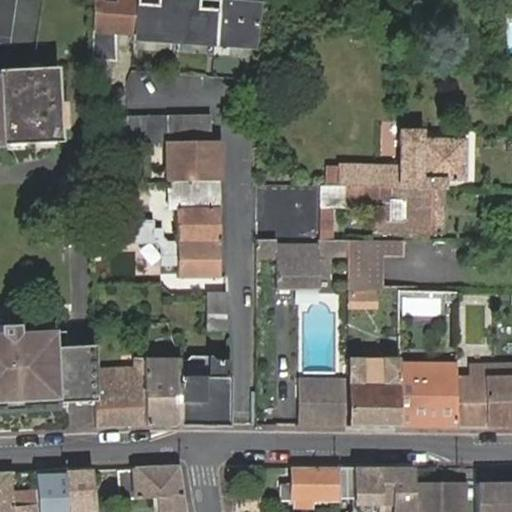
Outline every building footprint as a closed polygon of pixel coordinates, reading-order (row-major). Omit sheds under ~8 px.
[(259,5),(196,0),(95,0),(96,92),(96,94),(106,94),(106,82),(107,82),(108,69),(106,69),(106,61),(117,61),(117,34),(137,35),(177,38),(217,41),(256,44),(259,5)] [(0,146),(6,147),(20,147),(35,147),(52,146),(61,146),(60,133),(61,105),(60,69),(50,69),(36,69),(0,69),(0,146)] [(213,115),(130,116),(130,143),(169,143),(169,183),(174,182),(174,184),(221,184),(221,141),(213,141),(213,115)] [(130,116),(113,116),(113,143),(130,143),(130,116)] [(422,130),(401,130),(399,172),(387,173),(387,167),(341,165),(340,186),(445,188),(445,184),(466,184),(468,139),(422,139),(422,130)] [(222,243),(221,184),(174,184),(174,210),(179,210),(180,243),(222,243)] [(340,186),(321,185),(321,208),(374,210),(374,203),(393,203),(393,221),(383,222),(383,235),(445,236),(445,188),(340,186)] [(279,239),(260,240),(259,261),(278,261),(277,291),(320,292),(321,259),(339,255),(339,268),(349,268),(349,242),(334,242),(320,247),(279,247),(279,239)] [(379,291),(379,241),(349,241),(349,242),(349,268),(349,289),(379,291)] [(222,243),(180,243),(169,244),(163,244),(164,264),(180,264),(180,279),(222,278),(222,243)] [(406,315),(443,315),(443,290),(406,290),(406,315)] [(320,301),(320,292),(277,291),(277,301),(320,301)] [(208,331),(226,331),(227,294),(226,294),(208,294),(208,331)] [(0,324),(11,324),(11,316),(11,314),(0,313),(0,324)] [(95,368),(96,342),(67,342),(67,330),(21,332),(21,324),(11,324),(0,324),(0,409),(5,410),(5,399),(22,398),(23,409),(68,408),(96,408),(96,393),(95,368)] [(191,361),(181,361),(180,426),(228,426),(230,362),(214,361),(211,356),(194,357),(191,361)] [(361,359),(347,359),(347,383),(347,398),(346,428),(398,428),(398,365),(398,359),(383,359),(383,386),(361,385),(361,359)] [(383,359),(361,359),(361,385),(383,386),(383,359)] [(511,374),(511,360),(470,361),(470,375),(511,374)] [(181,361),(144,362),(143,367),(145,427),(180,426),(181,361)] [(435,367),(398,365),(398,428),(434,429),(456,429),(457,375),(457,367),(449,367),(435,367)] [(95,368),(96,393),(96,408),(97,428),(145,427),(143,367),(95,368)] [(511,374),(470,375),(457,375),(456,429),(511,428),(511,374)] [(347,398),(347,383),(300,382),(299,397),(347,398)] [(346,428),(347,398),(299,397),(299,427),(346,428)] [(5,410),(23,409),(22,398),(5,399),(5,410)] [(185,511),(178,467),(134,468),(134,471),(136,489),(126,489),(127,500),(153,498),(153,511),(185,511)] [(338,467),(294,467),(294,483),(281,483),(281,498),(294,498),(295,506),(310,507),(311,501),(338,501),(338,498),(338,467)] [(338,467),(338,498),(353,498),(352,467),(338,467)] [(379,498),(379,467),(352,467),(353,498),(379,498)] [(413,511),(413,467),(379,467),(379,498),(379,507),(386,508),(385,503),(394,503),(393,511),(413,511)] [(96,509),(93,470),(64,471),(67,511),(86,511),(97,511),(96,509)] [(67,511),(64,471),(35,472),(39,511),(67,511)] [(136,489),(134,471),(118,472),(120,500),(127,500),(126,489),(136,489)] [(0,473),(0,511),(15,511),(11,473),(0,473)] [(511,511),(511,482),(475,483),(475,511),(511,511)] [(416,489),(416,511),(462,511),(463,488),(416,489)] [(233,497),(235,511),(262,511),(260,493),(233,497)] [(386,508),(379,507),(379,511),(393,511),(394,503),(385,503),(386,508)]
